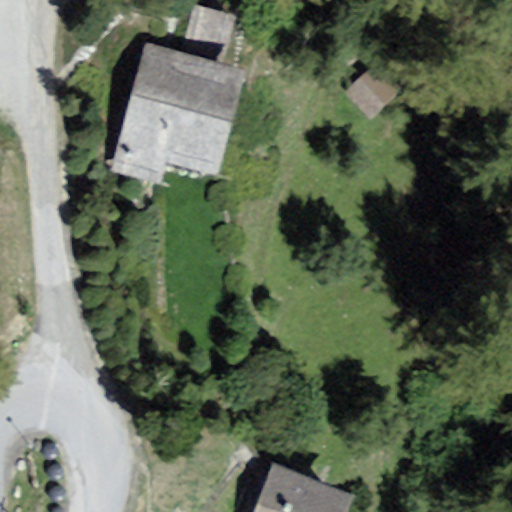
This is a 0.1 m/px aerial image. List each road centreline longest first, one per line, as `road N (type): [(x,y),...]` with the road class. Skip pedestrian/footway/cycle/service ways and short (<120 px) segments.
road 1 (unclassified): [(67,402),(32,0)]
road 2 (residential): [(94,511),(97,447),(88,421),(67,402)]
